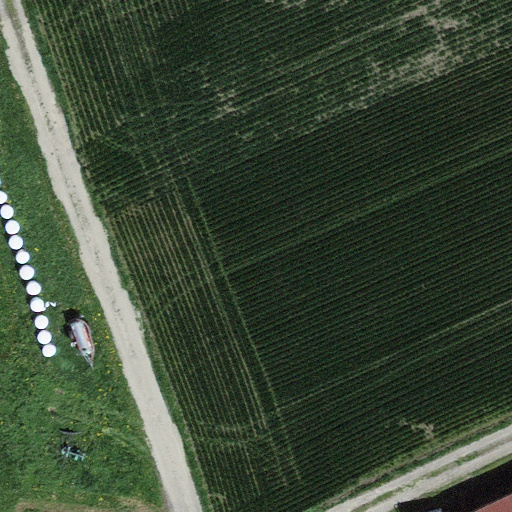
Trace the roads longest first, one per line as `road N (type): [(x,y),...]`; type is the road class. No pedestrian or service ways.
road 1 (track): [(180,511),(16,0)]
road 2 (track): [(511,433),(337,511)]
